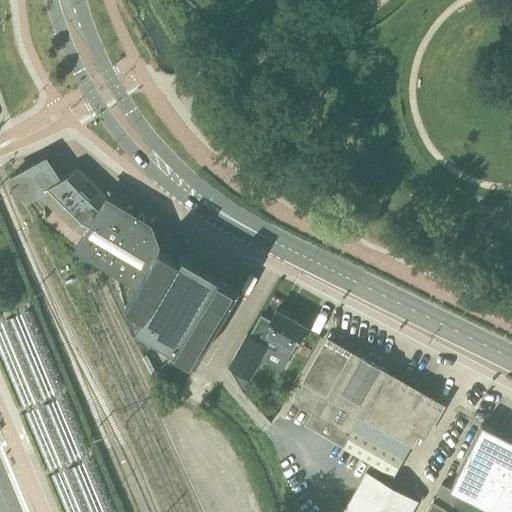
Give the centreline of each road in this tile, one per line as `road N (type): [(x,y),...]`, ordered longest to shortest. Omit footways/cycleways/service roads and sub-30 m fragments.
road 1 (secondary): [(107,97),(155,159),(219,212),(511,360)]
road 2 (track): [(157,98),(198,76),(303,44),(349,16)]
